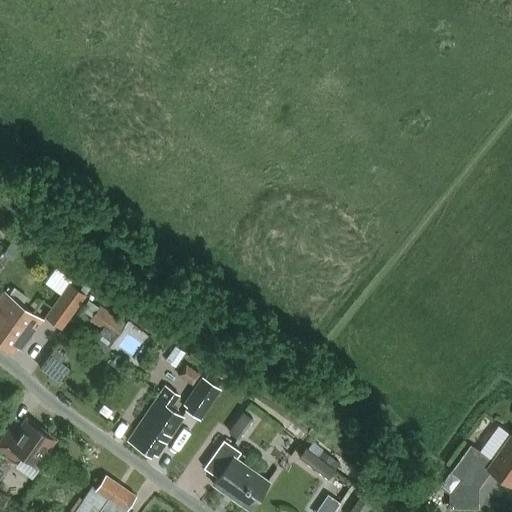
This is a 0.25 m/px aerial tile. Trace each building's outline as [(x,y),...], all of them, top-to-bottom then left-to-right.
[(9,246),(4,253),(12,258),(17,251),(9,246)] [(67,280),(43,313),(60,325),(84,292),(78,288),(67,280)] [(83,282),(78,288),(84,292),(88,286),(83,282)] [(22,347),(42,318),(5,291),(0,297),(0,340),(12,349),(16,343),(22,347)] [(126,323),(100,305),(89,319),(103,328),(105,325),(118,335),(126,323)] [(61,358),(67,352),(57,343),(38,365),(57,382),(71,366),(61,358)] [(198,420),(219,389),(203,378),(184,406),(188,409),(186,412),(198,420)] [(157,453),(183,415),(167,404),(174,394),(164,387),(128,439),(151,455),(154,450),(157,453)] [(242,409),(228,429),(237,436),(252,416),(242,409)] [(51,437),(26,420),(18,433),(9,427),(0,440),(0,448),(17,461),(23,453),(35,461),(51,437)] [(441,483),(440,485),(449,492),(449,506),(478,507),(479,486),(490,470),(511,485),(511,433),(498,424),(479,450),(470,443),(441,483)] [(241,450),(224,437),(204,466),(218,476),(213,482),(249,508),(269,479),(236,456),(241,450)] [(305,444),(332,464),(336,458),(309,438),(305,444)] [(305,444),(297,454),(327,475),(334,465),(332,464),(305,444)] [(105,511),(124,511),(137,494),(106,472),(96,486),(98,488),(91,499),(101,506),(99,508),(105,511)] [(422,494),(435,493),(440,485),(441,483),(436,479),(437,478),(432,474),(424,485),(422,494)] [(10,498),(0,490),(0,505),(4,508),(10,498)] [(358,495),(346,511),(362,511),(369,502),(358,495)] [(87,511),(93,503),(87,499),(85,497),(73,511),(87,511)] [(407,501),(401,511),(402,511),(424,511),(418,507),(417,508),(411,504),(409,502),(407,501)] [(321,503),(314,511),(333,511),(321,503)]
